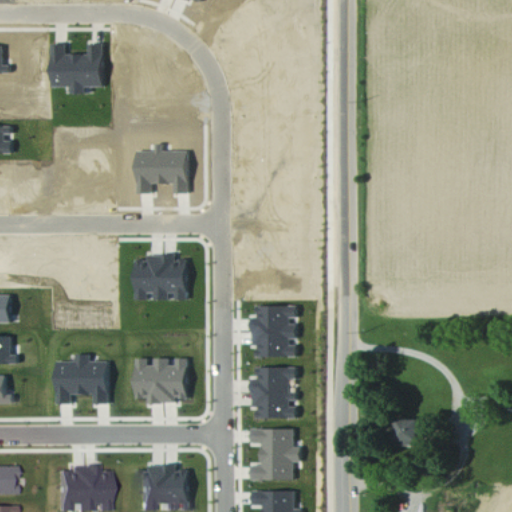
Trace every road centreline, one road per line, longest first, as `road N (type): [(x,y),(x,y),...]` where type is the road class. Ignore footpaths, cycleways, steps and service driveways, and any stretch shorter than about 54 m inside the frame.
road 1 (residential): [(0,10),(126,15),(192,51),(210,80),(224,122),(225,436)]
road 2 (residential): [(352,511),(351,0)]
road 3 (residential): [(0,225),(227,224)]
road 4 (residential): [(225,436),(0,435)]
